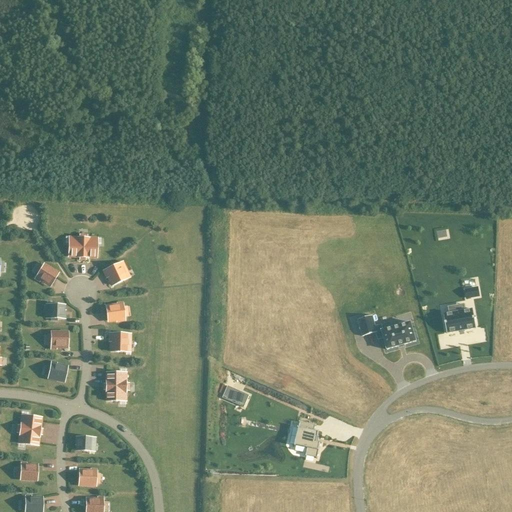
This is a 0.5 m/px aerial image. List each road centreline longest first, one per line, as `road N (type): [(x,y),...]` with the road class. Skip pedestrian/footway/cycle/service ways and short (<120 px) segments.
road 1 (residential): [(511,364),(442,373),(386,402),(360,458),(360,511)]
road 2 (track): [(511,419),(413,412),(368,438)]
